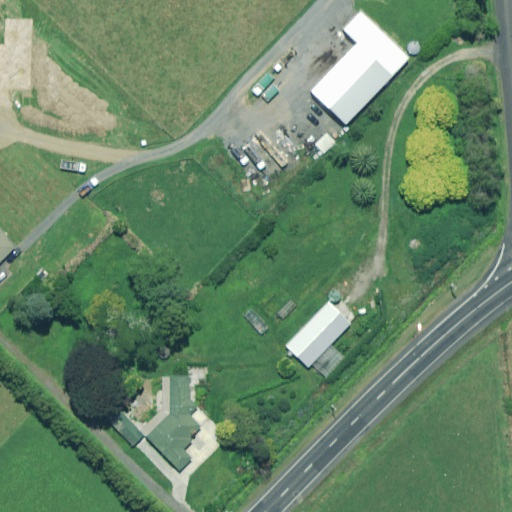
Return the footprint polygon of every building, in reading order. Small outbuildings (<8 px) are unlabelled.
[(19,245),(0,224),(0,265),(3,263),(9,270),(23,257),(15,249),(19,245)] [(293,300),(278,314),(284,321),(299,306),(293,300)] [(353,324),(330,303),(288,347),(310,368),(353,324)] [(335,354),(322,367),(328,372),(340,360),(335,354)] [(190,398),(190,377),(172,377),(172,415),(148,437),(180,471),(195,458),(185,447),(194,439),(192,436),(201,428),(191,417),(200,409),(190,398)] [(146,437),(124,414),(114,424),(135,447),(146,437)]
